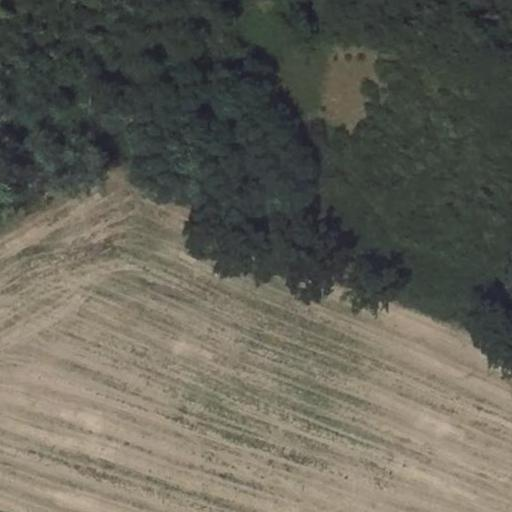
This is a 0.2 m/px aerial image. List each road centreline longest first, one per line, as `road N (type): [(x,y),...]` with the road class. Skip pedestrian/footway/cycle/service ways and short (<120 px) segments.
road 1 (track): [(0,150),(100,125),(177,63),(208,0)]
road 2 (track): [(313,189),(355,229),(511,296)]
